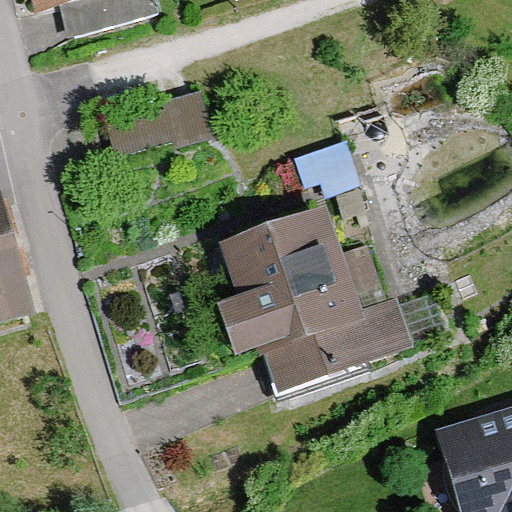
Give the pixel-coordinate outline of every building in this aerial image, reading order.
[(30,0),(38,41),(166,17),(162,0),(30,0)] [(110,105),(118,146),(212,126),(203,85),(110,105)] [(0,323),(35,313),(0,196),(0,323)] [(329,204),(219,244),(238,298),(216,306),(236,360),(258,352),(279,412),(416,363),(373,246),(347,255),(329,204)] [(511,511),(511,407),(435,431),(459,511),(511,511)]
